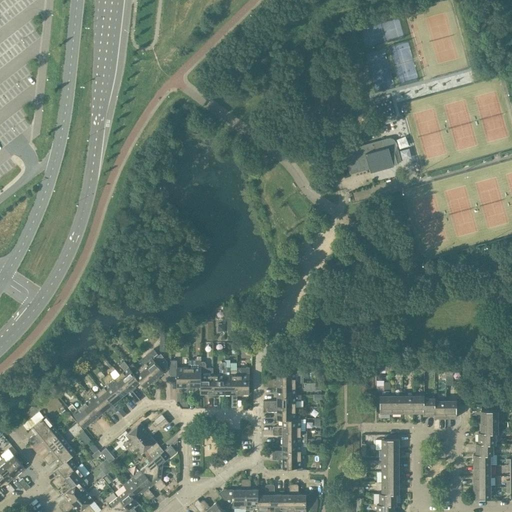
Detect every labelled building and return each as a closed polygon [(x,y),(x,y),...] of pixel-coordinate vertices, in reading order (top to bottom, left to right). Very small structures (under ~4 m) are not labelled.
[(334,90),(323,94),(331,114),(341,110),(334,90)] [(344,150),(351,173),(370,168),(371,172),(372,172),(371,171),(397,164),(394,152),(397,149),(397,145),(396,142),(394,139),(390,138),(387,138),(344,150)] [(341,160),(337,162),(340,176),(345,174),(341,160)] [(228,334),(237,334),(237,317),(228,317),(228,334)] [(169,351),(169,341),(160,341),(160,351),(169,351)] [(139,360),(143,365),(156,381),(160,378),(158,376),(164,371),(154,359),(159,356),(153,349),(139,360)] [(189,367),(189,388),(194,388),(194,385),(201,385),(201,361),(201,355),(197,355),(196,359),(189,360),(189,367)] [(177,367),(177,360),(170,360),(170,374),(170,375),(177,375),(177,385),(185,385),(185,388),(189,388),(189,367),(177,367)] [(125,370),(120,374),(133,390),(136,387),(135,385),(140,381),(140,380),(129,367),(129,366),(124,361),(120,364),(125,370)] [(209,395),(213,395),(213,375),(213,367),(206,367),(206,363),(205,361),(201,361),(201,385),(201,393),(209,393),(209,395)] [(220,375),(213,375),(213,395),(218,395),(218,393),(225,393),(225,367),(225,361),(222,361),(220,363),(220,375)] [(156,381),(143,365),(137,369),(133,363),(129,366),(129,367),(140,380),(140,381),(145,387),(151,382),(153,384),(156,381)] [(232,395),(237,395),(237,374),(230,374),(230,367),(225,367),(225,393),(233,393),(232,395)] [(237,367),(237,374),(237,395),(242,395),(242,393),(249,393),(249,367),(237,367)] [(267,383),(296,383),(300,383),(300,370),(277,370),(277,378),(269,378),(267,380),(267,383)] [(109,373),(106,376),(122,396),(128,391),(129,393),(130,396),(136,403),(141,400),(133,390),(120,374),(114,379),(109,373)] [(106,385),(101,389),(118,410),(124,417),(127,414),(116,400),(122,396),(106,376),(102,379),(106,385)] [(277,395),(296,395),(296,383),(267,383),(267,386),(269,387),(277,387),(277,395)] [(118,410),(101,389),(96,394),(91,388),(87,391),(103,411),(109,406),(114,412),(117,412),(118,410)] [(88,400),(82,405),(96,421),(99,418),(97,416),(103,411),(87,391),(83,394),(88,400)] [(301,401),(301,395),(296,395),(277,395),(277,402),(263,402),(263,407),(267,407),(296,407),(303,407),(303,401),(301,401)] [(380,412),(392,412),(392,395),(380,395),(380,412)] [(402,395),(392,395),(392,412),(402,412),(402,395)] [(413,395),(402,395),(402,412),(413,412),(413,395)] [(424,395),(413,395),(413,412),(423,412),(424,412),(424,397),(424,395)] [(423,414),(434,414),(435,414),(435,400),(435,397),(424,397),(424,412),(423,412),(423,414)] [(434,417),(446,417),(446,400),(435,400),(435,414),(434,414),(434,417)] [(457,400),(446,400),(446,417),(457,417),(457,400)] [(96,421),(82,405),(77,409),(72,403),(68,407),(84,426),(91,421),(92,424),(96,421)] [(296,419),(296,418),(296,407),(267,407),(267,410),(269,411),(277,411),(277,419),(283,419),(296,419)] [(28,439),(31,442),(53,424),(45,415),(44,416),(40,410),(32,417),(36,423),(30,427),(35,433),(28,439)] [(481,410),(481,421),(498,421),(498,410),(481,410)] [(129,448),(155,426),(166,417),(162,413),(155,418),(155,420),(145,428),(141,422),(126,434),(131,440),(129,441),(127,441),(123,444),(127,449),(129,448)] [(169,422),(166,417),(155,426),(129,448),(132,452),(137,448),(141,453),(146,449),(156,441),(151,435),(158,429),(160,429),(169,422)] [(301,418),(296,418),(296,419),(283,419),(283,426),(274,426),(272,428),(272,431),(301,431),(301,418)] [(496,432),(496,433),(498,433),(498,421),(481,421),(481,432),(496,432)] [(41,440),(46,446),(61,433),(53,424),(31,442),(34,446),(41,440)] [(283,443),(301,443),(301,431),(272,431),(272,433),(274,435),(283,435),(283,443)] [(496,443),(496,433),(496,432),(481,432),(479,432),(478,442),(479,443),(493,443),(496,443)] [(68,443),(61,433),(46,446),(50,451),(43,457),(46,461),(68,443)] [(382,438),(382,450),(399,449),(399,438),(382,438)] [(146,449),(150,454),(160,446),(156,441),(146,449)] [(493,454),(493,443),(479,443),(478,442),(476,443),(476,454),(491,454),(493,454)] [(56,459),(61,464),(70,457),(76,452),(68,443),(46,461),(49,464),(56,459)] [(89,447),(94,453),(98,449),(94,443),(89,447)] [(272,452),(272,455),(301,455),(301,443),(283,443),(283,450),(274,450),(272,452)] [(154,459),(154,458),(142,468),(162,470),(163,464),(162,463),(177,451),(172,444),(164,451),(154,459)] [(164,451),(160,446),(150,454),(154,458),(154,459),(164,451)] [(382,450),(382,460),(399,460),(399,449),(382,450)] [(14,454),(6,461),(17,475),(26,468),(19,460),(21,458),(17,454),(15,455),(14,454)] [(474,454),(474,465),(491,465),(491,454),(476,454),(474,454)] [(301,455),(272,455),(272,458),(274,459),(283,459),(283,467),(301,467),(301,455)] [(0,459),(0,471),(7,479),(6,479),(9,482),(17,475),(6,461),(2,457),(0,459)] [(52,481),(55,484),(77,466),(70,457),(61,464),(55,469),(59,475),(52,481)] [(382,460),(382,471),(399,471),(399,460),(382,460)] [(474,465),(474,476),(491,476),(491,465),(474,465)] [(85,476),(77,466),(55,484),(58,488),(65,482),(70,488),(85,476)] [(142,468),(133,476),(143,488),(151,498),(154,495),(148,488),(154,483),(142,468)] [(161,477),(162,470),(142,468),(154,483),(160,490),(166,485),(161,478),(161,477)] [(382,471),(382,482),(399,482),(399,471),(382,471)] [(59,506),(62,510),(86,490),(84,488),(89,484),(89,481),(85,476),(70,488),(64,493),(68,499),(59,506)] [(123,484),(127,488),(136,498),(141,494),(147,501),(151,498),(143,488),(133,476),(123,484)] [(491,486),(491,476),(474,476),(474,486),(491,486)] [(234,507),(246,507),(246,488),(246,479),(243,479),(241,480),(241,489),(223,489),(219,493),(227,503),(229,507),(234,507)] [(257,511),(258,507),(258,494),(258,489),(250,489),(250,480),(249,479),(246,479),(246,488),(246,507),(246,509),(253,509),(252,511),(257,511)] [(399,493),(399,482),(382,482),(382,492),(382,493),(397,493),(399,493)] [(257,511),(270,511),(270,488),(270,484),(267,484),(265,485),(265,488),(265,494),(258,494),(258,507),(257,511)] [(281,511),(282,511),(282,494),(274,494),(274,485),(273,484),(270,484),(270,488),(270,511),(281,511)] [(282,511),(294,511),(294,488),(294,484),(291,484),(289,485),(289,488),(289,494),(282,494),(282,511)] [(294,488),(294,511),(306,511),(306,494),(298,494),(298,488),(298,485),(297,484),(294,484),(294,488)] [(15,489),(14,488),(11,485),(7,488),(10,493),(15,489)] [(491,498),(491,486),(474,486),(474,498),(491,498)] [(139,503),(136,498),(127,488),(118,496),(131,511),(137,511),(134,508),(139,503)] [(66,511),(74,506),(79,511),(89,503),(89,504),(94,500),(86,490),(62,510),(64,511),(66,511)] [(397,504),(397,493),(382,493),(382,492),(379,492),(379,503),(379,504),(394,504),(397,504)] [(131,511),(118,496),(109,503),(115,511),(131,511)] [(209,511),(200,501),(198,499),(194,501),(194,504),(200,511),(209,511)] [(94,500),(89,504),(93,508),(95,511),(97,511),(102,509),(94,500)] [(203,500),(200,501),(209,511),(224,511),(216,501),(210,506),(205,500),(203,500)] [(88,511),(93,508),(89,504),(89,503),(79,511),(88,511)] [(107,511),(109,503),(97,511),(107,511)] [(115,511),(109,503),(107,511),(115,511)] [(377,503),(376,511),(394,511),(394,504),(379,504),(379,503),(377,503)]
